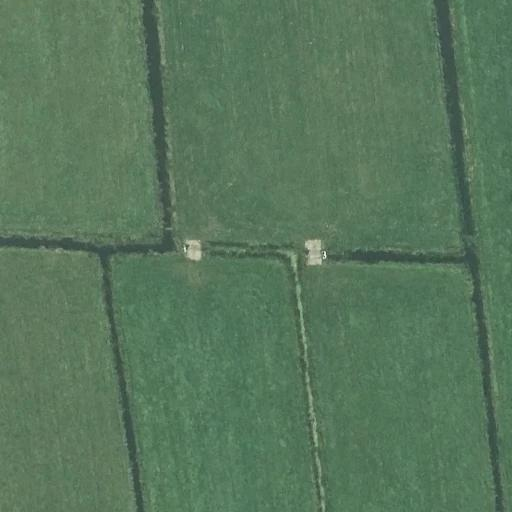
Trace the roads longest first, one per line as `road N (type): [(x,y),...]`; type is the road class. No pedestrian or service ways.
road 1 (track): [(194,273),(190,220),(313,231),(316,281)]
road 2 (track): [(190,220),(171,0)]
